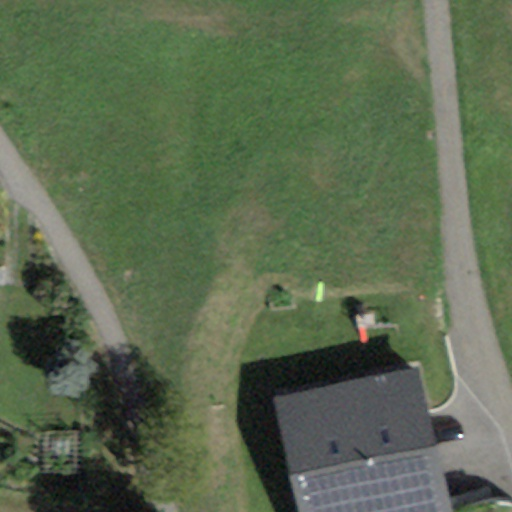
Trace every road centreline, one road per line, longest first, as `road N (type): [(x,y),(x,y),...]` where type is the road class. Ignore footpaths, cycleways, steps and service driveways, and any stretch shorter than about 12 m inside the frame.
road 1 (residential): [(441,0),(482,351),(511,435)]
road 2 (residential): [(163,511),(94,320),(0,133)]
